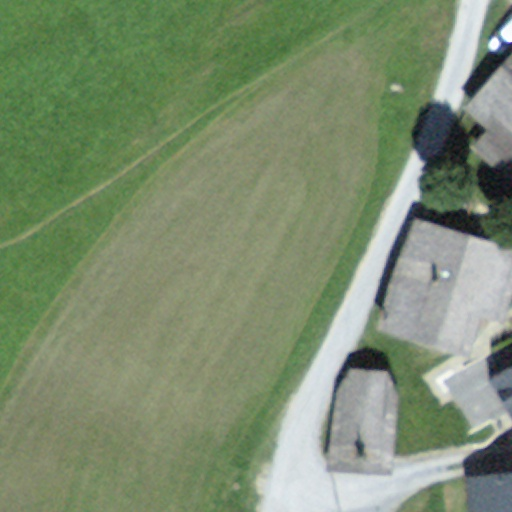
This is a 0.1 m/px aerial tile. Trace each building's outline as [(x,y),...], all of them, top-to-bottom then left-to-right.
[(483,135),(467,155),(511,193),(511,54),(460,115),(483,135)] [(511,266),(511,250),(399,216),(363,334),(468,366),(480,327),(492,331),(511,266)] [(511,431),(511,368),(482,388),(511,432),(511,431)] [(392,390),(342,385),(333,472),(383,477),(392,390)] [(511,511),(511,482),(467,488),(469,511),(511,511)]
